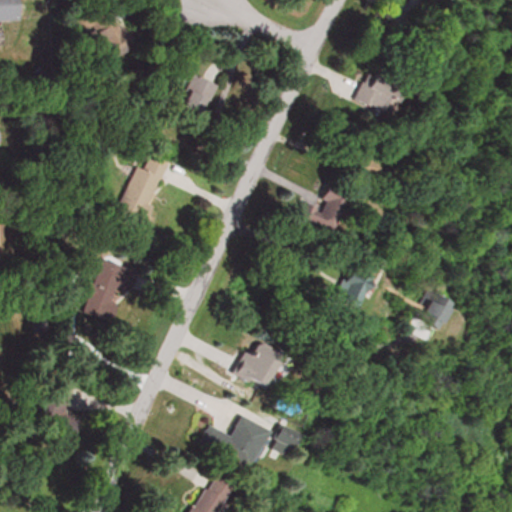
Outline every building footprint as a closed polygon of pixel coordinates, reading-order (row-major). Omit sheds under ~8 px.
[(0,0),(0,22),(12,22),(11,0),(0,0)] [(123,44),(104,10),(83,22),(101,56),(123,44)] [(347,102),(382,116),(394,89),(359,74),(347,102)] [(193,129),(209,85),(186,77),(170,121),(193,129)] [(108,210),(134,221),(159,163),(140,155),(134,167),(127,164),(108,210)] [(291,200),(284,221),(321,235),(338,189),(316,181),(307,206),(291,200)] [(79,298),(100,305),(107,283),(118,287),(124,269),(92,258),(79,298)] [(445,304),(424,292),(403,326),(424,339),(445,304)] [(329,301),(341,305),(343,298),(331,294),(329,301)] [(219,372),(245,387),(263,356),(236,341),(219,372)] [(64,391),(45,383),(28,427),(63,441),(72,417),(56,411),(64,391)] [(255,429),(228,414),(217,433),(199,422),(188,441),(235,467),(255,429)]
